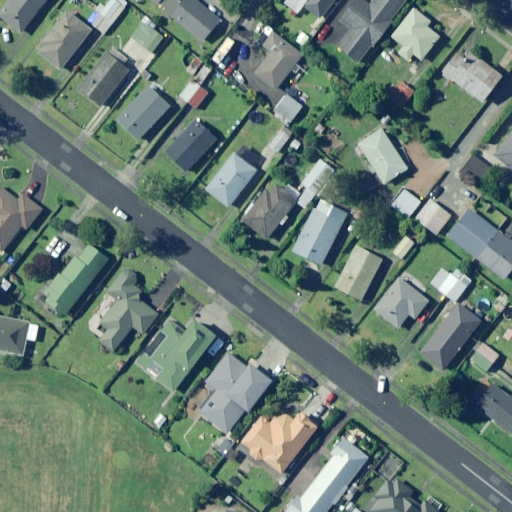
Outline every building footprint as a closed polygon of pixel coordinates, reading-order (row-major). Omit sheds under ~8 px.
[(45,0),(9,0),(0,12),(0,18),(20,33),(45,0)] [(128,3),(124,0),(109,0),(102,9),(98,5),(94,10),(100,15),(92,25),(103,34),(128,3)] [(156,7),(161,0),(133,0),(151,14),(156,7)] [(161,0),(156,7),(201,43),(220,21),(209,12),(218,0),(161,0)] [(291,0),(285,8),(296,16),(302,8),(318,20),(333,0),(291,0)] [(404,1),(402,0),(373,0),(369,6),(360,0),(353,0),(338,20),(350,29),(336,48),(357,63),(370,46),(372,47),(390,24),(388,22),(404,1)] [(420,60),(442,30),(413,8),(391,38),(403,46),(397,54),(407,62),(412,55),(420,60)] [(91,29),(66,10),(35,52),(60,71),(91,29)] [(162,37),(152,30),(155,25),(145,18),(142,23),(131,39),(151,53),(162,37)] [(302,56),(272,32),(261,46),(271,53),(254,75),(274,91),(302,56)] [(239,39),(230,36),(220,61),(229,65),(239,39)] [(481,103),(501,76),(460,46),(440,73),(481,103)] [(128,71),(106,54),(78,90),(99,107),(128,71)] [(207,94),(191,81),(179,96),(195,109),(207,94)] [(398,87),(393,83),(384,96),(402,109),(414,91),(403,83),(401,82),(398,87)] [(168,105),(145,87),(116,122),(139,141),(168,105)] [(301,106),(285,95),(274,110),(290,122),(301,106)] [(215,140),(194,120),(164,153),(185,172),(215,140)] [(407,168),(380,129),(353,147),(371,174),(375,172),(383,184),(407,168)] [(511,132),(511,131),(492,155),(511,170),(511,132)] [(286,141),(277,135),(268,146),(277,153),(286,141)] [(256,171),(233,152),(204,189),(227,207),(256,171)] [(489,169),(470,155),(459,170),(478,184),(489,169)] [(336,172),(320,160),(301,184),(316,196),(336,172)] [(283,190),(275,184),(269,192),(265,189),(241,220),(266,239),(301,195),(288,185),(283,190)] [(17,200),(0,187),(0,252),(0,253),(21,226),(26,229),(41,210),(21,194),(17,200)] [(420,201),(402,189),(393,203),(411,215),(420,201)] [(313,197),(305,192),(297,203),(305,209),(313,197)] [(347,214),(318,199),(291,251),(320,266),(347,214)] [(376,209),(364,199),(351,215),(363,225),(376,209)] [(450,215),(429,200),(415,219),(436,234),(450,215)] [(511,268),(511,242),(467,209),(446,237),(503,280),(511,268)] [(414,243),(405,236),(392,253),(401,260),(414,243)] [(108,259),(87,243),(43,300),(63,316),(108,259)] [(381,259),(356,246),(334,288),(360,301),(381,259)] [(136,275),(125,266),(104,292),(116,302),(98,323),(107,330),(98,341),(112,352),(132,327),(141,335),(157,315),(138,299),(143,293),(130,282),(136,275)] [(459,281),(441,267),(429,284),(454,302),(471,280),(464,275),(459,281)] [(428,301),(398,278),(373,310),(397,329),(408,315),(414,319),(428,301)] [(470,334),(445,315),(417,351),(442,370),(470,334)] [(34,344),(38,324),(0,317),(0,349),(24,354),(26,342),(34,344)] [(185,329),(170,318),(136,363),(173,392),(215,337),(192,320),(185,329)] [(498,356),(482,343),(468,359),(484,372),(498,356)] [(245,366),(227,353),(205,383),(213,390),(197,412),(227,434),(240,417),(243,420),(272,381),(248,362),(245,366)] [(509,433),(511,429),(511,406),(488,388),(474,407),(509,433)] [(241,443),(249,449),(247,453),(257,461),(260,458),(280,474),(318,426),(299,411),(294,418),(283,408),(273,421),(272,422),(264,415),(254,427),(241,443)] [(368,457),(341,437),(329,452),(333,456),(301,499),(297,496),(284,511),(326,511),(332,503),(334,505),(347,488),(345,487),(368,457)] [(253,470),(244,462),(234,471),(243,480),(253,470)] [(414,493),(396,479),(392,484),(387,480),(375,496),(378,499),(368,511),(436,511),(442,505),(429,496),(422,505),(412,496),(414,493)]
